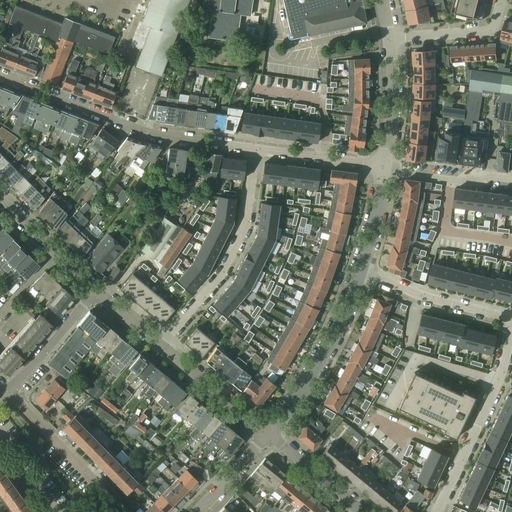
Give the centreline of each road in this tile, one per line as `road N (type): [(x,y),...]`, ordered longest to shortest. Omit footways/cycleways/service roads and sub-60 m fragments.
road 1 (residential): [(257,148),(163,136),(0,75)]
road 2 (residential): [(257,148),(241,237),(222,274),(162,344)]
road 3 (residential): [(438,511),(501,376),(511,332)]
road 4 (residential): [(269,438),(360,272)]
road 5 (residential): [(511,318),(360,272)]
road 6 (residential): [(269,438),(162,344)]
road 7 (residential): [(5,392),(97,290)]
road 8 (residential): [(101,489),(5,392)]
road 9 (residential): [(97,290),(0,198)]
road 10 (residential): [(382,166),(511,182)]
road 11 (residential): [(390,38),(488,29),(500,0)]
road 12 (residential): [(382,166),(390,38)]
road 13 (residential): [(382,166),(257,148)]
